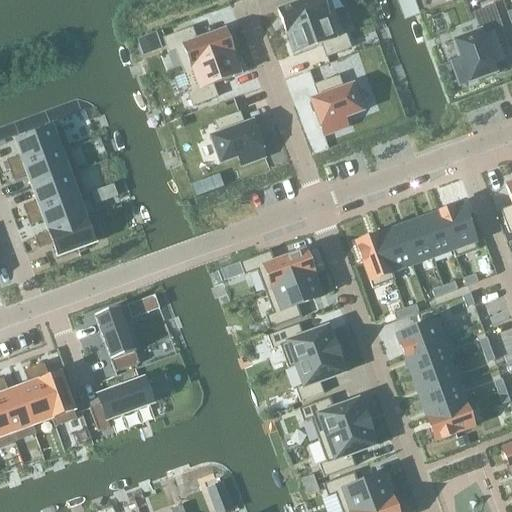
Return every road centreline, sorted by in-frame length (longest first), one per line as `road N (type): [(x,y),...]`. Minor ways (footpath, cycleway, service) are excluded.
road 1 (residential): [(317,206),(427,511)]
road 2 (residential): [(511,134),(317,206)]
road 3 (residential): [(252,26),(317,206)]
